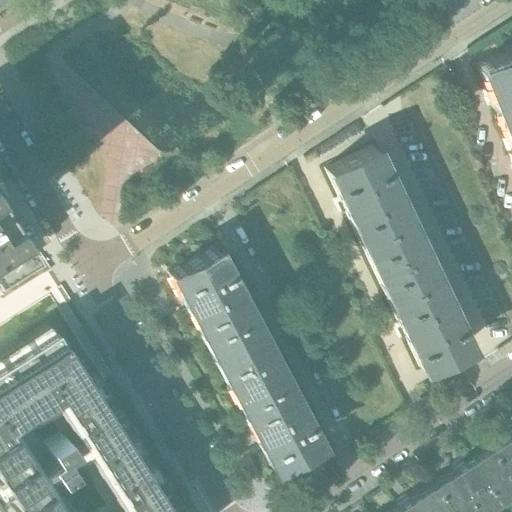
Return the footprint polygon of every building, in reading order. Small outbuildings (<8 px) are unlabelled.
[(511,132),(511,51),(475,67),(502,136),(511,132)] [(511,132),(502,136),(511,160),(511,132)] [(356,239),(402,217),(404,216),(371,146),(323,169),(356,239)] [(432,275),(422,255),(404,216),(402,217),(356,239),(384,298),(432,275)] [(0,270),(21,257),(0,224),(0,270)] [(247,312),(213,247),(166,272),(200,337),(247,312)] [(465,345),(439,289),(432,275),(384,298),(417,367),(465,345)] [(281,378),(268,352),(247,312),(200,337),(234,402),(281,378)] [(166,511),(48,327),(0,357),(0,486),(16,511),(166,511)] [(315,442),(289,392),(281,378),(234,402),(268,467),(315,442)] [(511,428),(508,431),(509,433),(485,448),(510,487),(511,489),(511,428)] [(486,503),(510,487),(485,448),(462,463),(461,462),(452,467),(453,469),(430,484),(447,511),(472,511),(483,505),(488,511),(487,511),(495,511),(493,509),(491,510),(486,503)] [(447,511),(430,484),(406,500),(405,498),(396,504),(397,505),(387,511),(447,511)]
